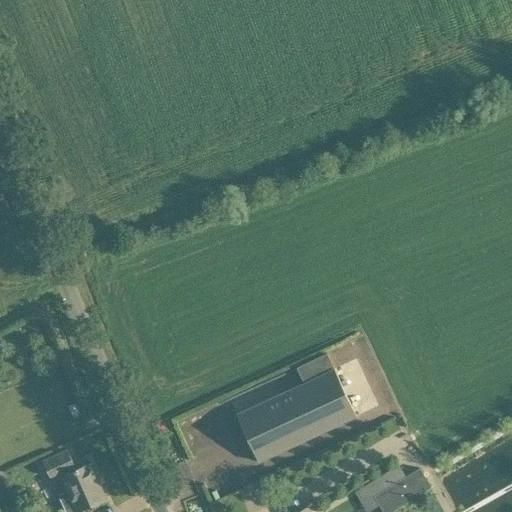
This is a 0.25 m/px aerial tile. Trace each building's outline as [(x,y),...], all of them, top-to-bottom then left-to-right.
[(259,461),(356,415),(327,352),(296,367),(303,383),(237,414),(259,461)] [(76,403),(68,407),(73,418),(81,415),(76,403)] [(75,470),(73,466),(74,465),(67,450),(43,461),(50,476),(61,472),(62,475),(61,476),(67,491),(58,495),(65,509),(74,505),(77,511),(78,511),(107,499),(90,463),(75,470)] [(419,467),(373,496),(383,511),(390,511),(431,486),(419,467)] [(454,511),(463,507),(448,483),(402,511),(454,511)]
